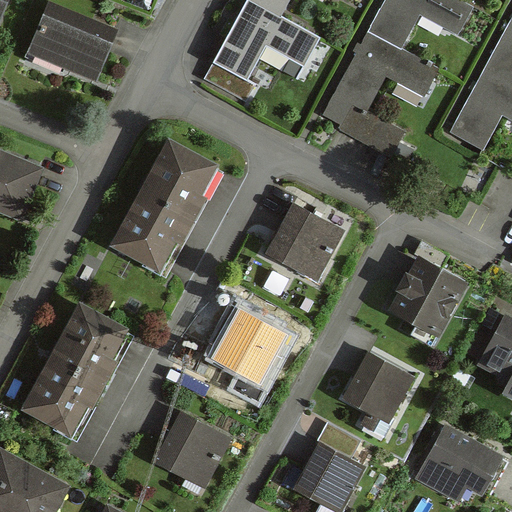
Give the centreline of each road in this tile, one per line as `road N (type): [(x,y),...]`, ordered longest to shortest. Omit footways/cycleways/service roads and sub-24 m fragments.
road 1 (residential): [(277,143),(108,458)]
road 2 (residential): [(404,210),(237,511)]
road 3 (residential): [(109,157),(0,356)]
road 4 (residential): [(277,143),(404,210)]
road 5 (residential): [(153,76),(277,143)]
